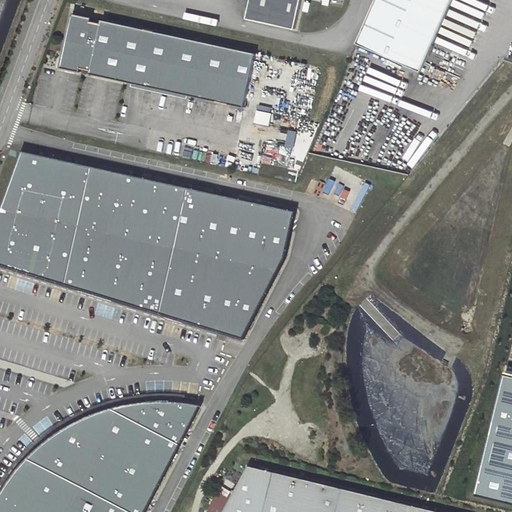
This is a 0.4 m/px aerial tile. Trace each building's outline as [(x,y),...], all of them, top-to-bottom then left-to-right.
[(250,0),(246,18),(294,28),(300,0),(250,0)] [(378,0),(360,43),(423,71),(455,0),(378,0)] [(95,17),(76,12),(64,66),(83,71),(84,67),(94,69),(93,72),(247,107),(259,53),(105,20),(104,23),(95,21),(95,17)] [(259,106),(256,122),(270,124),(273,108),(259,106)] [(288,258),(298,211),(24,150),(0,215),(0,264),(245,340),(288,258)] [(0,511),(147,511),(203,405),(199,404),(178,401),(166,401),(148,402),(134,403),(118,406),(111,408),(101,411),(89,416),(71,425),(44,443),(21,466),(1,493),(0,495),(0,511)] [(438,511),(250,466),(225,511),(438,511)]
